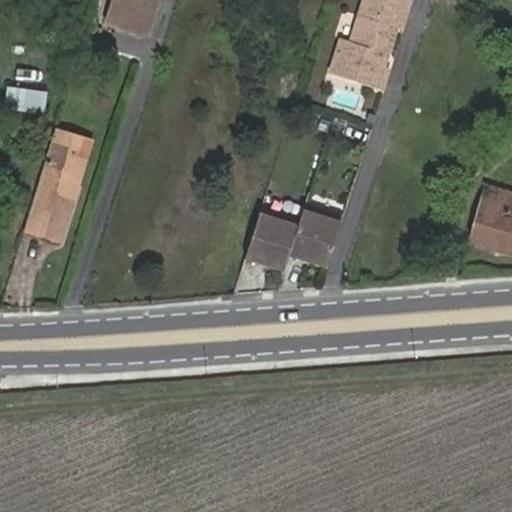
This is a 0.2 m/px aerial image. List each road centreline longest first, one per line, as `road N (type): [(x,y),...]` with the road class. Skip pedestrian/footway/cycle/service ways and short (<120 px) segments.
road 1 (track): [(511,372),(0,409)]
road 2 (secondary): [(511,312),(0,342)]
